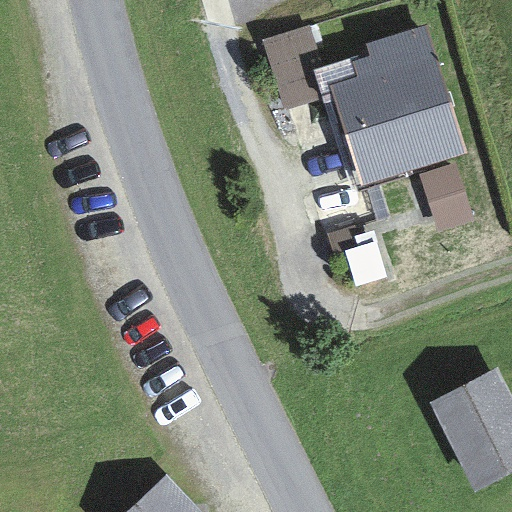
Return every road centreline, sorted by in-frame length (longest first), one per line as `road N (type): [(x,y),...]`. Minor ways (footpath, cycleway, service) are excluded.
road 1 (tertiary): [(96,0),(138,156),(176,255),(304,511)]
road 2 (track): [(511,267),(367,316)]
